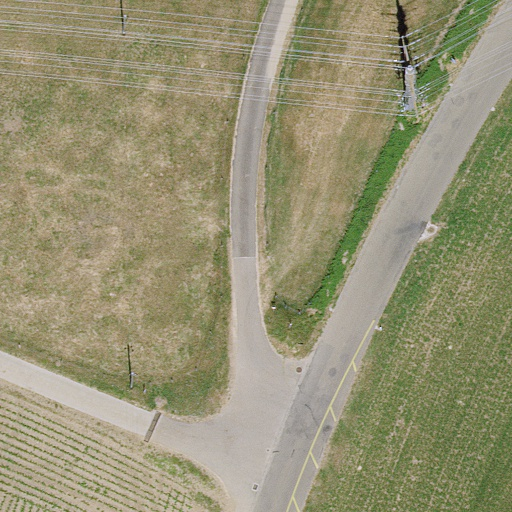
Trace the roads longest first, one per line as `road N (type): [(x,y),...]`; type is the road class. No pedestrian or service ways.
road 1 (track): [(0,365),(295,474),(257,281),(255,62),(280,0)]
road 2 (tertiary): [(511,47),(393,238),(282,511)]
